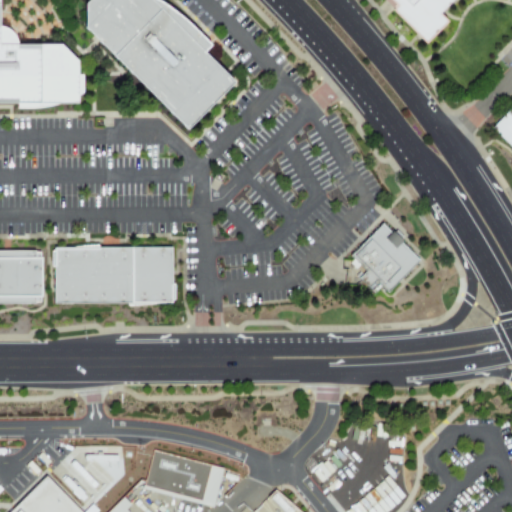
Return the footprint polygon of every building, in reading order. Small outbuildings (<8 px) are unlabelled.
[(190,130),(84,23),(84,5),(88,0),(153,0),(236,83),(190,130)] [(446,0),(437,9),(446,19),(425,39),(393,7),(397,2),(395,0),(446,0)] [(0,30),(2,30),(5,31),(7,32),(10,34),(12,36),(13,38),(14,41),(15,43),(15,46),(64,46),(79,61),(79,105),(0,105),(0,30)] [(511,149),(511,105),(490,128),(511,149)] [(367,270),(352,255),(383,223),(393,233),(397,229),(404,237),(401,241),(420,260),(389,292),(377,280),(370,287),(360,277),(367,270)] [(55,249),(173,249),(173,304),(55,304),(55,249)] [(0,251),(43,251),(43,306),(0,306),(0,251)] [(213,505),(221,467),(151,451),(142,489),(213,505)] [(77,511),(44,478),(10,511),(77,511)] [(127,511),(135,481),(32,511),(127,511)]
